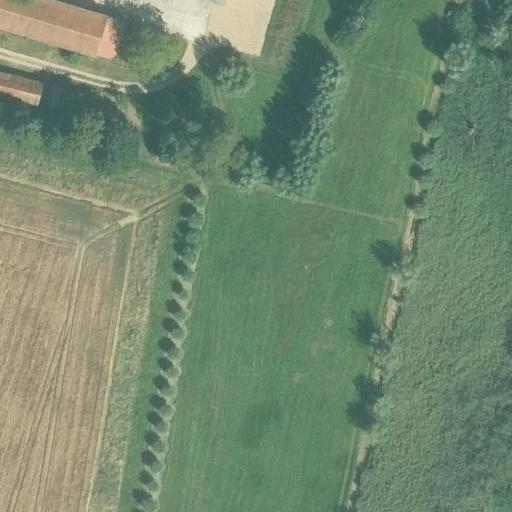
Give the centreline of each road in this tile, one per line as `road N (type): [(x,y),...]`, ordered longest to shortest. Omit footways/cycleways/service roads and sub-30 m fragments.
road 1 (track): [(324,511),(390,134),(380,101),(351,64),(271,26)]
road 2 (track): [(242,112),(227,153),(170,511)]
road 3 (track): [(147,81),(144,151),(109,209)]
